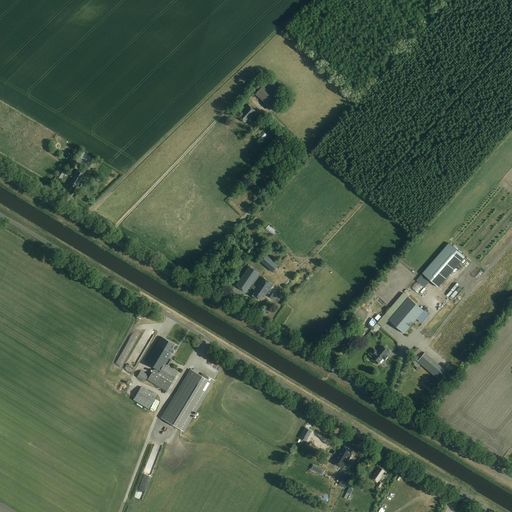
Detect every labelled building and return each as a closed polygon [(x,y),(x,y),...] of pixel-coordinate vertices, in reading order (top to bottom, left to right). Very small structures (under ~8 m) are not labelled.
[(281,91),(268,80),(256,94),(268,105),(281,91)] [(257,112),(248,104),(242,111),(244,112),(239,117),(245,122),(249,118),(251,119),(257,112)] [(95,159),(82,151),(75,162),(88,170),(95,159)] [(276,168),(280,164),(275,159),(271,163),(273,165),(271,167),(269,165),(260,175),(265,179),(274,169),(276,167),(276,168)] [(56,176),(61,179),(65,173),(60,170),(56,176)] [(85,174),(77,170),(68,183),(76,188),(79,185),(77,184),(79,181),(80,182),(85,174)] [(269,228),(265,231),(273,238),(276,235),(269,228)] [(457,249),(450,243),(423,274),(425,275),(424,277),(422,275),(412,287),(418,293),(429,281),(428,280),(429,278),(431,280),(457,249)] [(465,256),(458,250),(431,280),(438,286),(465,256)] [(278,266),(266,255),(261,261),(273,272),(278,266)] [(438,290),(444,295),(470,264),(464,259),(438,290)] [(250,265),(237,284),(247,291),(251,285),(255,288),(257,286),(252,283),(260,272),(250,265)] [(273,285),(263,278),(254,290),(255,292),(253,296),(259,300),(262,296),(264,297),(266,293),(269,295),(269,296),(271,298),(274,294),(271,292),(269,290),(273,285)] [(459,293),(454,288),(449,293),(454,298),(459,293)] [(369,309),(377,300),(373,296),(365,306),(369,309)] [(449,300),(444,296),(439,302),(442,304),(435,314),(437,316),(449,300)] [(408,297),(389,320),(404,333),(424,311),(408,297)] [(374,336),(381,327),(378,325),(379,323),(375,320),(371,325),(375,328),(371,334),(374,336)] [(153,333),(146,329),(143,335),(150,339),(153,333)] [(343,335),(340,333),(338,337),(339,337),(335,344),(341,347),(345,340),(341,338),(343,335)] [(128,355),(135,335),(131,334),(123,353),(128,355)] [(159,371),(164,363),(168,365),(172,360),(169,358),(170,357),(168,356),(171,353),(170,352),(174,345),(161,337),(145,362),(154,368),(159,371)] [(389,351),(382,346),(379,349),(377,352),(374,349),(370,353),(374,356),(373,356),(375,358),(379,362),(383,358),(385,360),(388,356),(386,355),(389,351)] [(422,352),(417,347),(411,354),(416,358),(422,352)] [(425,352),(417,362),(436,378),(444,369),(425,352)] [(114,367),(117,370),(123,361),(119,358),(114,367)] [(172,381),(178,371),(168,365),(164,363),(159,371),(158,373),(172,381)] [(154,368),(147,380),(166,391),(172,381),(158,373),(159,371),(154,368)] [(201,376),(191,370),(162,417),(183,430),(205,393),(206,393),(214,380),(202,374),(201,376)] [(149,376),(141,371),(137,377),(145,382),(149,376)] [(157,396),(141,387),(134,400),(149,409),(157,396)] [(305,427),(300,437),(304,439),(309,429),(305,427)] [(352,451),(343,446),(340,451),(339,450),(332,462),(343,468),(352,453),(351,452),(352,451)] [(314,464),(312,468),(323,474),(325,471),(314,464)] [(384,471),(379,467),(372,479),(377,482),(379,480),(381,477),(381,476),(384,471)] [(136,502),(143,503),(144,494),(137,493),(136,502)]
